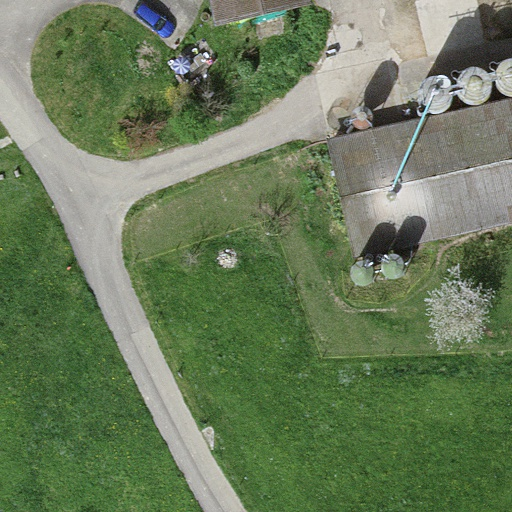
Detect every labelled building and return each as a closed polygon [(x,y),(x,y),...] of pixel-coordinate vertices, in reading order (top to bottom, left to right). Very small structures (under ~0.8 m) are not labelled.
[(314,24),(309,0),(214,0),(223,42),(314,24)] [(511,63),(504,65),(498,70),(495,75),(494,84),(500,94),(508,98),(511,97),(511,63)] [(472,71),(465,72),(459,77),(456,82),(455,91),(461,101),(469,105),(481,103),(489,94),(489,83),(482,74),(472,71)] [(435,80),(427,82),(421,86),(418,92),(417,101),(423,110),(431,115),(443,113),(451,103),(451,92),(445,83),(435,80)] [(511,108),(332,148),(356,252),(511,216),(511,108)] [(364,108),(359,108),(353,112),(350,119),(351,125),(356,130),(365,132),(371,129),(374,123),(374,117),(369,110),(364,108)]
